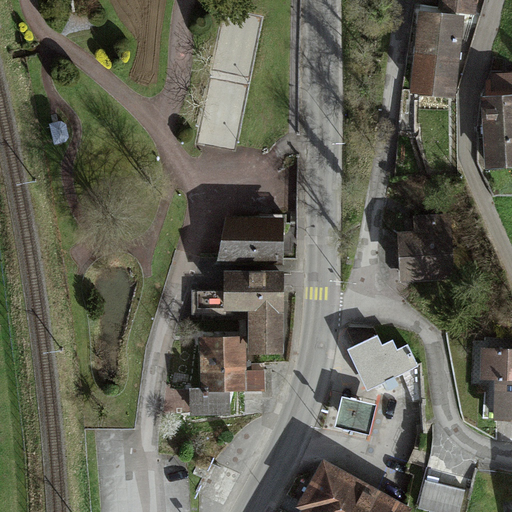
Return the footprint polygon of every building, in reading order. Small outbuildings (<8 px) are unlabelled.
[(444,0),(445,13),(461,13),(475,14),(475,0),(444,0)] [(420,12),(418,92),(459,93),(461,13),(445,13),(420,12)] [(511,76),(490,77),(491,97),(511,96),(511,76)] [(511,96),(491,97),(493,164),(511,163),(511,96)] [(452,218),(419,218),(419,238),(403,238),(403,282),(432,282),(432,263),(452,263),(452,218)] [(226,220),(226,262),(258,262),(284,262),(285,221),(226,220)] [(284,262),(258,262),(258,271),(229,271),(229,308),(253,308),(253,357),(284,357),(284,262)] [(244,338),(201,339),(203,389),(231,388),(246,387),(244,338)] [(378,338),(352,350),(371,389),(417,367),(408,350),(396,355),(391,344),(383,348),(378,338)] [(498,379),(511,379),(511,351),(486,349),(484,378),(498,379)] [(511,379),(498,379),(495,414),(511,415),(511,379)] [(232,413),(231,388),(203,389),(193,389),(194,414),(232,413)] [(340,390),(332,419),(367,429),(375,399),(340,390)] [(332,470),(308,511),(401,511),(403,508),(332,470)] [(429,480),(421,507),(436,511),(455,511),(462,490),(429,480)]
